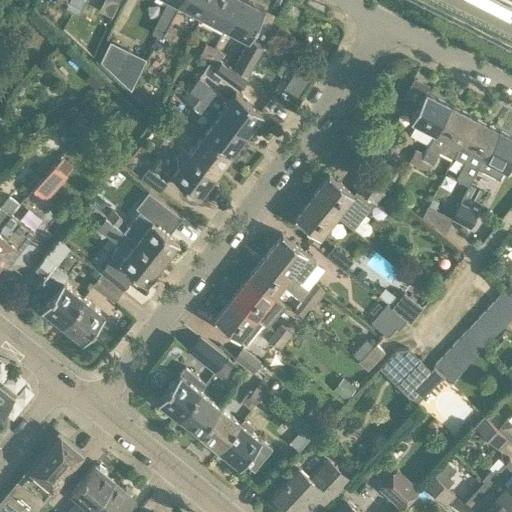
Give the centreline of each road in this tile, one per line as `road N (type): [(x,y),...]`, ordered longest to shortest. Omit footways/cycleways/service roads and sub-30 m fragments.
road 1 (residential): [(87,409),(388,29)]
road 2 (residential): [(206,511),(87,409)]
road 3 (residential): [(511,89),(388,29)]
